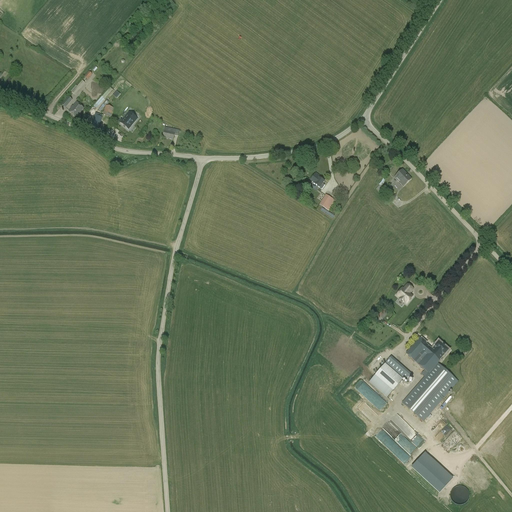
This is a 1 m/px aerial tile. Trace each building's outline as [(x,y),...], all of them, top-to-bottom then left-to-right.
[(75,95),(85,83),(82,81),(72,93),(75,95)] [(65,108),(72,100),(69,97),(62,105),(65,108)] [(76,103),(68,112),(76,118),(84,109),(76,103)] [(105,106),(103,115),(110,117),(113,108),(105,106)] [(90,130),(97,132),(102,115),(95,113),(90,130)] [(128,130),(135,121),(132,118),(131,117),(131,118),(127,115),(122,121),(120,123),(128,130)] [(162,138),(173,140),(175,133),(164,131),(162,138)] [(402,170),(394,178),(403,187),(411,179),(402,170)] [(315,173),(310,180),(313,183),(319,188),(321,189),(322,189),(324,187),(324,185),(322,184),(324,182),(319,178),(320,177),(315,173)] [(379,185),(376,189),(379,192),(382,188),(380,186),(382,183),(384,180),(383,179),(381,182),(379,185)] [(396,195),(387,187),(382,192),(391,200),(396,195)] [(326,195),(319,205),(328,211),(335,201),(326,195)] [(406,304),(412,296),(409,294),(413,289),(407,285),(403,290),(402,289),(396,296),(406,304)] [(382,319),(388,313),(384,310),(379,316),(376,320),(379,322),(382,319)] [(434,347),(432,349),(419,338),(405,354),(424,371),(421,374),(425,377),(402,403),(423,422),(457,383),(440,368),(441,366),(438,363),(441,360),(440,359),(444,355),(448,350),(438,342),(434,347)] [(385,363),(407,383),(413,376),(391,357),(385,363)] [(375,376),(393,391),(403,380),(385,364),(375,376)] [(450,462),(442,468),(448,474),(455,468),(450,462)] [(443,486),(443,470),(428,470),(428,478),(431,478),(431,482),(434,482),(434,486),(443,486)]
